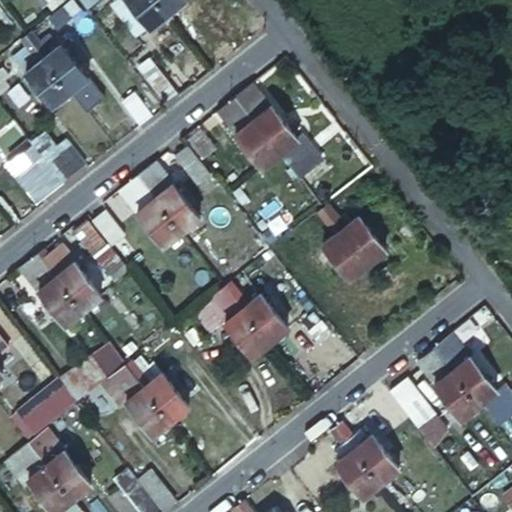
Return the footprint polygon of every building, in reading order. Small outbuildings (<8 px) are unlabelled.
[(168,11),(159,0),(130,0),(150,24),(168,11)] [(159,0),(168,11),(180,0),(159,0)] [(32,28),(26,33),(70,88),(88,74),(60,40),(58,42),(49,30),(40,38),(32,28)] [(70,88),(26,33),(21,37),(38,58),(25,68),(53,102),(70,88)] [(233,92),(279,150),(298,135),(270,102),(252,78),(239,89),(233,92)] [(141,124),(153,116),(135,91),(123,100),(141,124)] [(262,163),(279,150),(233,92),(228,97),(216,106),(235,129),(262,163)] [(298,135),(279,150),(298,173),(321,155),(302,131),(298,135)] [(207,163),(187,138),(175,148),(195,174),(207,163)] [(18,173),(37,195),(60,176),(28,139),(14,150),(27,166),(18,173)] [(51,160),(63,176),(85,160),(72,144),(51,160)] [(136,171),(182,227),(200,213),(172,180),(154,157),(142,166),(136,171)] [(164,241),(182,227),(136,171),(131,175),(119,185),(138,207),(164,241)] [(247,202),(271,233),(287,221),(263,189),(247,202)] [(329,200),(323,204),(368,260),(386,246),(359,212),(350,219),(345,213),(341,216),(329,200)] [(368,260),(323,204),(317,208),(335,231),(324,240),(350,274),(368,260)] [(111,238),(124,228),(105,205),(93,215),(111,238)] [(39,249),(84,305),(102,291),(62,240),(49,249),(45,244),(39,249)] [(67,319),(84,305),(39,249),(22,262),(67,319)] [(374,268),(381,276),(387,271),(380,263),(374,268)] [(232,277),(226,282),(271,338),(289,323),(261,289),(249,300),(232,277)] [(271,338),(226,282),(221,286),(225,291),(213,301),(253,352),(271,338)] [(14,317),(0,299),(0,325),(1,328),(14,317)] [(192,311),(180,320),(197,342),(209,333),(192,311)] [(453,328),(435,343),(480,400),(482,398),(501,422),(511,412),(511,390),(508,386),(498,385),(453,328)] [(110,337),(63,374),(78,393),(125,356),(110,337)] [(480,400),(435,343),(418,356),(464,413),(480,400)] [(135,355),(129,361),(173,416),(191,402),(164,367),(152,377),(135,355)] [(173,416),(129,361),(123,365),(107,379),(125,401),(129,397),(155,430),(173,416)] [(407,375),(390,388),(404,405),(417,422),(434,409),(407,375)] [(384,380),(367,393),(387,419),(404,405),(390,388),(384,380)] [(336,422),(382,478),(401,464),(374,430),(371,432),(363,423),(354,431),(343,417),(336,422)] [(366,491),(382,478),(336,422),(332,426),(342,439),(334,445),(343,455),(339,457),(366,491)] [(48,426),(31,437),(77,493),(93,480),(65,445),(64,446),(48,426)] [(26,442),(8,456),(30,482),(36,478),(59,507),(77,493),(31,437),(26,442)] [(292,458),(313,485),(325,476),(303,448),(292,458)] [(142,471),(167,502),(176,494),(152,464),(142,471)] [(148,511),(154,511),(162,505),(142,478),(130,488),(148,511)] [(259,511),(246,495),(240,500),(249,511),(279,511),(276,507),(270,511),(259,511)] [(249,511),(240,500),(229,508),(231,511),(249,511)]
